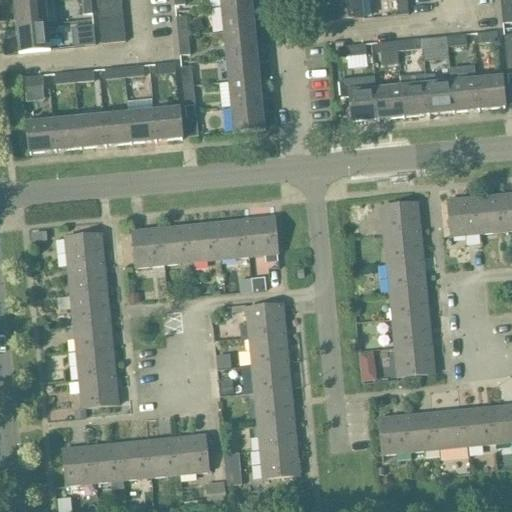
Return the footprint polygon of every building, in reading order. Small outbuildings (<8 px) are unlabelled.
[(45,0),(16,3),(18,28),(50,25),(47,0),(45,0)] [(90,0),(80,0),(81,11),(82,17),(92,16),(90,0)] [(96,0),(98,12),(122,9),(120,0),(96,0)] [(185,8),(184,0),(173,0),(175,8),(185,8)] [(253,6),(252,0),(220,0),(222,9),(253,6)] [(365,21),(362,0),(330,0),(333,24),(365,21)] [(406,0),(396,0),(398,17),(408,17),(406,0)] [(255,31),(253,6),(222,9),(224,34),(255,31)] [(511,11),(511,6),(501,6),(503,26),(511,24),(511,11)] [(98,12),(99,23),(123,20),(122,9),(98,12)] [(178,38),(188,37),(186,19),(176,20),(178,38)] [(99,23),(100,34),(124,32),(123,20),(99,23)] [(52,51),(50,25),(18,28),(21,54),(52,51)] [(96,47),(93,28),(83,29),(85,49),(96,47)] [(258,56),(255,31),(224,34),(227,59),(258,56)] [(124,32),(100,34),(101,47),(125,44),(124,32)] [(497,44),(496,34),(477,36),(478,46),(497,44)] [(190,58),(188,37),(178,38),(180,59),(190,58)] [(465,37),(446,39),(448,49),(466,47),(465,37)] [(421,41),(422,52),(423,52),(424,64),(448,61),(447,49),(448,49),(446,39),(421,41)] [(415,42),(396,44),(397,54),(416,52),(417,52),(416,42),(415,42)] [(377,56),(397,54),(396,44),(376,45),(377,56)] [(366,58),(365,47),(346,49),(347,60),(366,58)] [(260,81),(258,56),(227,59),(229,84),(260,81)] [(175,76),(174,66),(155,68),(155,78),(175,76)] [(124,71),(125,81),(144,79),(143,69),(124,71)] [(181,70),(183,89),(194,88),(191,69),(181,70)] [(105,83),(125,81),(124,71),(105,72),(105,83)] [(93,74),(74,75),(76,86),(94,84),(93,74)] [(55,88),(76,86),(74,75),(54,77),(55,88)] [(404,119),(429,117),(426,85),(426,76),(400,78),(401,87),(404,119)] [(434,77),(426,78),(426,85),(429,117),(454,114),(451,82),(435,84),(434,77)] [(502,77),(476,80),(479,112),(505,109),(502,77)] [(44,89),(43,78),(23,80),(24,91),(44,89)] [(375,79),(339,83),(341,101),(350,100),(353,124),(379,121),(376,90),(375,79)] [(454,114),(479,112),(476,80),(451,82),(454,114)] [(263,106),(260,81),(229,84),(232,109),(263,106)] [(376,90),(379,121),(404,119),(401,87),(376,90)] [(194,88),(183,89),(185,109),(196,108),(194,88)] [(265,132),(263,106),(232,109),(234,135),(265,132)] [(154,112),(157,143),(183,140),(180,109),(154,112)] [(129,115),(132,146),(157,143),(154,112),(129,115)] [(104,117),(107,148),(132,146),(129,115),(104,117)] [(79,119),(82,151),(107,148),(104,117),(79,119)] [(54,122),(57,153),(82,151),(79,119),(54,122)] [(199,138),(196,119),(186,120),(188,140),(199,138)] [(31,156),(57,153),(54,122),(28,125),(31,156)] [(476,200),(480,237),(508,234),(505,197),(476,200)] [(451,240),(480,237),(476,200),(447,203),(451,240)] [(381,209),(384,238),(421,234),(418,205),(381,209)] [(244,222),(248,259),(276,256),(273,219),(244,222)] [(216,225),(220,262),(248,259),(244,222),(216,225)] [(188,228),(192,265),(220,262),(216,225),(188,228)] [(160,230),(164,267),(192,265),(188,228),(160,230)] [(135,270),(164,267),(160,230),(131,233),(135,270)] [(48,242),(47,233),(32,234),(34,244),(48,242)] [(424,262),(421,234),(384,238),(387,266),(424,262)] [(69,269),(104,265),(101,236),(66,240),(69,269)] [(427,290),(424,262),(387,266),(390,294),(427,290)] [(107,293),(104,265),(69,269),(72,297),(107,293)] [(430,319),(427,290),(390,294),(393,323),(430,319)] [(110,322),(107,293),(72,297),(74,325),(110,322)] [(246,311),(249,340),(284,336),(281,308),(246,311)] [(433,347),(430,319),(393,323),(396,351),(433,347)] [(113,350),(110,322),(74,325),(77,354),(113,350)] [(251,368),(287,364),(284,336),(249,340),(251,368)] [(433,347),(396,351),(400,379),(436,376),(433,347)] [(116,379),(113,350),(77,354),(80,382),(116,379)] [(373,354),(357,354),(358,383),(373,383),(373,354)] [(230,357),(217,358),(218,371),(231,370),(230,357)] [(254,396),(290,392),(287,364),(251,368),(254,396)] [(116,379),(80,382),(83,411),(119,407),(116,379)] [(233,383),(220,383),(221,397),(234,396),(233,383)] [(257,424),(293,420),(290,392),(254,396),(257,424)] [(511,407),(492,410),(496,445),(511,443),(511,407)] [(467,448),(496,445),(492,410),(463,413),(467,448)] [(467,448),(463,413),(434,416),(438,451),(467,448)] [(409,454),(438,451),(434,416),(405,419),(409,454)] [(379,457),(409,454),(405,419),(376,422),(379,457)] [(260,452),(295,448),(293,420),(257,424),(260,452)] [(178,440),(182,476),(211,474),(207,437),(178,440)] [(149,443),(153,479),(182,476),(178,440),(149,443)] [(125,482),(153,479),(149,443),(121,446),(125,482)] [(96,485),(125,482),(121,446),(92,449),(96,485)] [(298,476),(295,448),(260,452),(263,480),(298,476)] [(96,485),(92,449),(63,452),(67,488),(96,485)] [(240,471),(227,472),(228,488),(242,487),(240,471)] [(228,507),(225,485),(205,488),(208,510),(228,507)]
